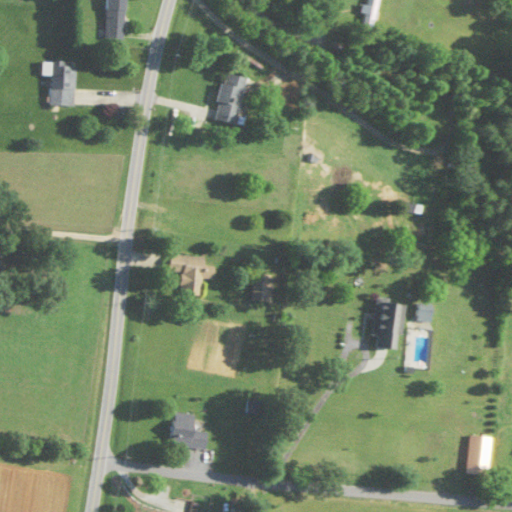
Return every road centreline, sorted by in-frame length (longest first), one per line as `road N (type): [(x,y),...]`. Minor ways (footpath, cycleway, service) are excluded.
road 1 (tertiary): [(94,511),(149,68),(167,0)]
road 2 (residential): [(104,464),(511,503)]
road 3 (residential): [(194,0),(394,145)]
